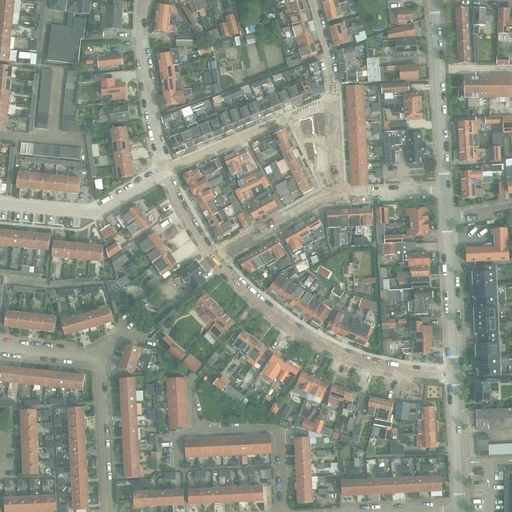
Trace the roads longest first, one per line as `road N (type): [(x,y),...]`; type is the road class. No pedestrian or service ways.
road 1 (residential): [(452,374),(340,354),(259,299),(215,256)]
road 2 (residential): [(444,191),(434,0)]
road 3 (residential): [(283,511),(278,434),(205,427),(193,390)]
road 4 (residential): [(0,210),(80,218),(165,169)]
road 5 (residential): [(165,169),(146,79),(142,0)]
road 6 (residential): [(452,374),(445,218)]
road 7 (residential): [(108,511),(94,360)]
road 8 (residential): [(459,511),(452,374)]
road 9 (residential): [(165,169),(287,119)]
road 10 (residential): [(215,256),(326,194)]
